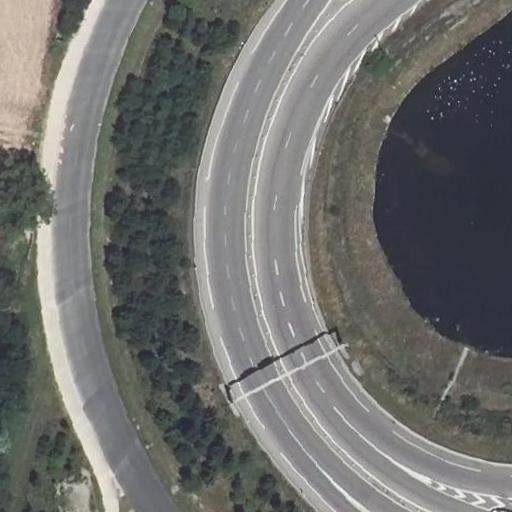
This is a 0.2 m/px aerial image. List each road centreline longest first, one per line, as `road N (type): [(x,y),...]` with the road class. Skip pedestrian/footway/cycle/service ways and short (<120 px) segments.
road 1 (unclassified): [(155,511),(99,403),(69,276),(74,155),(122,0)]
road 2 (trunk): [(308,0),(246,96),(221,193),(223,272),(248,365),(294,442)]
road 3 (trunk): [(309,377),(288,331),(270,237),(275,169),(292,119),(333,50),(382,0)]
road 4 (trunk): [(511,484),(469,483),(392,452),(309,377)]
road 5 (trunk): [(460,511),(361,455),(309,377)]
road 6 (trunk): [(294,442),(394,511)]
